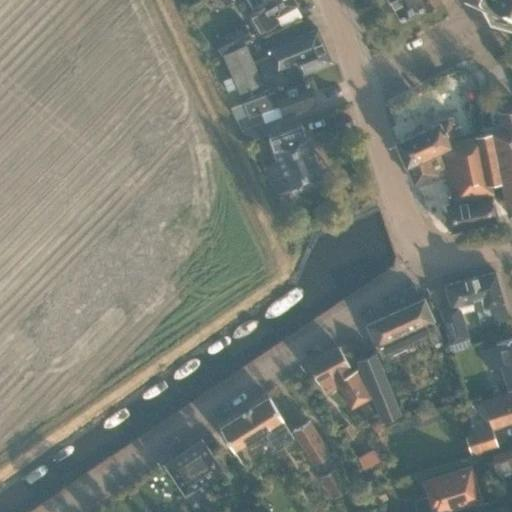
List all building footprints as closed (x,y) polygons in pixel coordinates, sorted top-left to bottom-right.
[(224,0),(226,2),(230,0),(247,0),(251,6),(253,9),(247,12),(258,32),(287,16),(284,10),(296,3),(294,0),(224,0)] [(391,0),(400,18),(422,7),(425,11),(442,3),(440,0),(391,0)] [(511,0),(488,0),(493,8),(496,11),(496,10),(508,14),(511,14),(511,13),(511,12),(511,0)] [(245,24),(218,39),(214,42),(220,53),(251,36),(245,24)] [(301,72),(331,60),(317,27),(269,47),(277,68),(296,60),(301,72)] [(239,91),(261,82),(245,44),(223,54),(239,91)] [(305,81),(265,95),(264,93),(243,101),(247,112),(249,116),(270,108),(269,106),(278,103),(283,115),(315,103),(308,81),(306,76),(303,77),(305,81)] [(502,128),(490,130),(501,180),(508,214),(511,212),(511,100),(497,103),(502,128)] [(243,101),(230,106),(234,117),(247,112),(243,101)] [(414,182),(447,167),(442,143),(453,140),(452,137),(459,133),(451,115),(395,141),(414,182)] [(277,128),(276,128),(266,131),(276,159),(264,164),(275,193),(288,188),(288,189),(323,175),(307,134),(305,134),(299,120),(277,128)] [(490,182),(501,180),(490,130),(453,140),(442,143),(447,167),(451,190),(446,191),(447,196),(448,196),(449,202),(443,204),(448,230),(498,220),(490,182)] [(508,317),(495,270),(445,283),(451,305),(440,308),(450,342),(468,336),(461,312),(476,308),(476,309),(490,305),(494,320),(508,317)] [(424,298),(395,311),(410,344),(428,335),(432,343),(443,338),(424,298)] [(382,357),(410,344),(395,311),(366,324),(382,357)] [(508,389),(511,387),(511,335),(496,341),(497,344),(483,349),(489,367),(500,364),(508,389)] [(350,406),(369,396),(356,368),(351,371),(348,366),(350,365),(338,345),(307,363),(318,383),(319,382),(324,392),(338,384),(350,406)] [(384,420),(402,413),(375,351),(357,359),(384,420)] [(511,389),(482,400),(492,427),(511,419),(511,389)] [(294,437),(269,397),(220,427),(234,450),(263,431),(274,449),(294,437)] [(293,429),(295,433),(313,461),(329,451),(309,419),(293,429)] [(346,440),(354,436),(348,424),(340,429),(346,440)] [(471,454),(498,445),(492,427),(465,435),(471,454)] [(208,483),(230,468),(220,454),(215,458),(201,438),(164,463),(185,493),(205,479),(208,483)] [(511,448),(491,455),(497,473),(511,467),(511,448)] [(434,511),(436,511),(480,498),(470,465),(424,480),(434,511)] [(347,487),(335,466),(320,475),(332,496),(347,487)] [(486,511),(499,507),(496,498),(479,504),(481,511),(486,511)]
